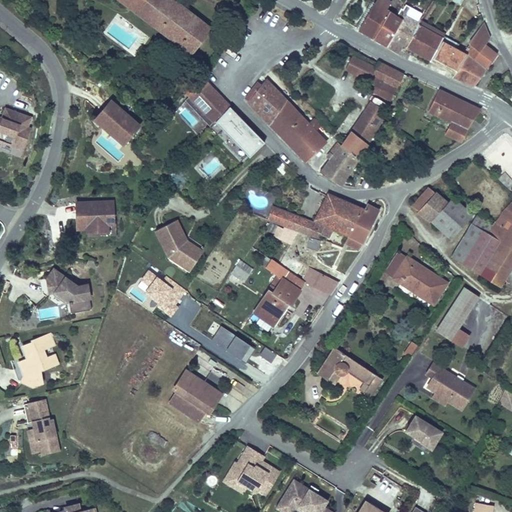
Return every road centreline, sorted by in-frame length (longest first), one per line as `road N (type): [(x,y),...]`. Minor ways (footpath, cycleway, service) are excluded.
road 1 (residential): [(366,453),(352,473),(331,475),(239,417),(305,349),(377,240),(400,189)]
road 2 (residential): [(326,23),(245,82),(241,107),(325,187),(349,195),(400,189)]
road 3 (residential): [(19,226),(53,155),(61,98),(46,54),(0,13)]
road 4 (tertiary): [(326,23),(508,114)]
road 5 (residential): [(400,189),(508,114)]
